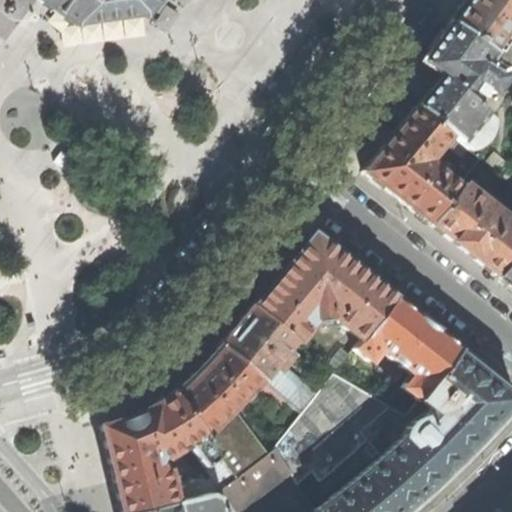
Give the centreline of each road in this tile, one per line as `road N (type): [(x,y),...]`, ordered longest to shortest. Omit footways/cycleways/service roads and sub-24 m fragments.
road 1 (tertiary): [(259,147),(116,310),(0,366)]
road 2 (residential): [(511,343),(259,147)]
road 3 (tertiary): [(259,147),(336,43),(384,0)]
